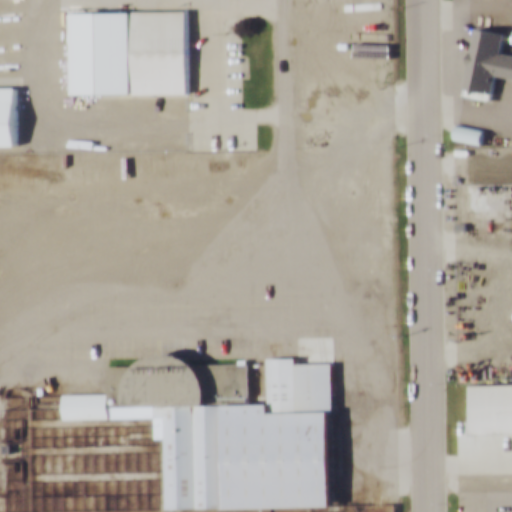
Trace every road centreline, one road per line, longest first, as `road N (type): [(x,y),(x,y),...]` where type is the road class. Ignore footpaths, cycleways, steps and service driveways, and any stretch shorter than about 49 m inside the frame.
road 1 (tertiary): [(423,0),(429,511)]
road 2 (residential): [(286,0),(287,182),(349,335),(428,415)]
